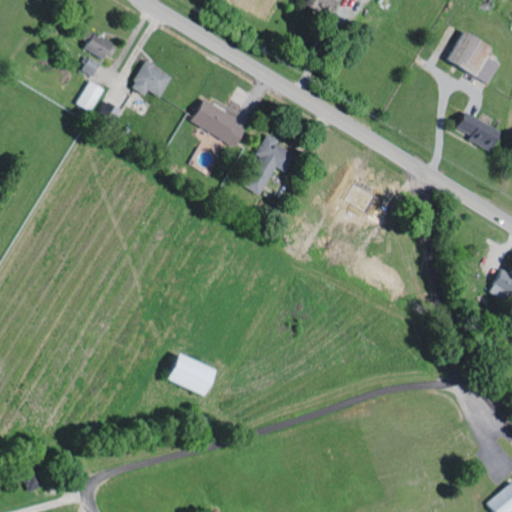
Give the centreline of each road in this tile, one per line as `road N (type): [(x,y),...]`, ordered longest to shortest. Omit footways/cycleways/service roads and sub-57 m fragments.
road 1 (primary): [(143,0),(511,224)]
road 2 (residential): [(475,372),(108,476),(90,490),(93,511)]
road 3 (residential): [(511,420),(456,343),(432,263),(427,172)]
